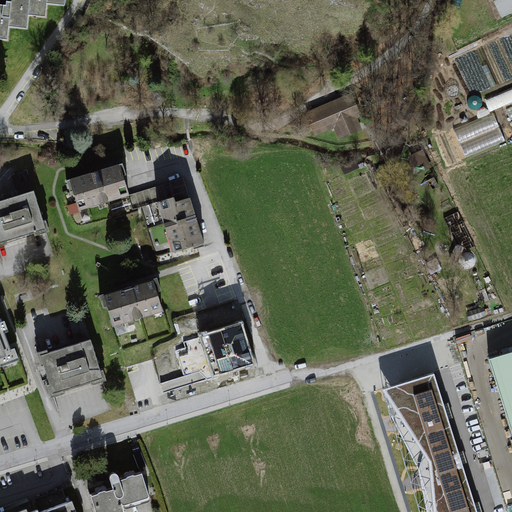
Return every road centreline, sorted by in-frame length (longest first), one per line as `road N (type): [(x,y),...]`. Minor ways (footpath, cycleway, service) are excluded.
road 1 (residential): [(272,383),(0,466)]
road 2 (residential): [(79,0),(0,119)]
